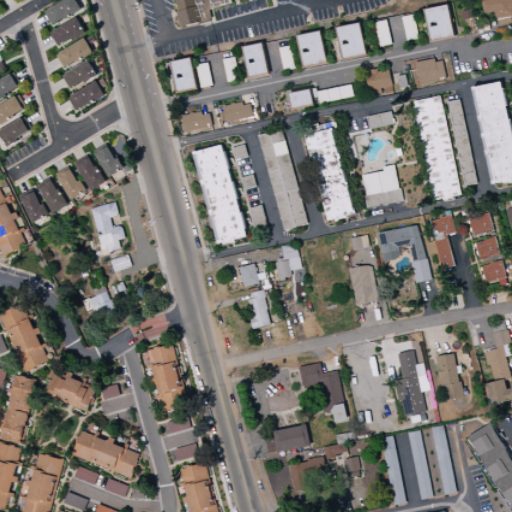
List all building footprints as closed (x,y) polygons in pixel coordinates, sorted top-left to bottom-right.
[(75,0),(67,0),(44,13),(52,27),(81,10),(75,0)] [(174,0),(180,28),(211,22),(209,11),(197,7),(196,1),(201,0),(219,6),(232,3),(231,0),(174,0)] [(511,0),(492,0),(481,2),(484,14),(494,12),(497,23),(511,19),(511,0)] [(431,42),(454,37),(447,5),(424,10),(431,42)] [(56,47),(85,35),(78,19),(49,31),(56,47)] [(336,28),(343,61),(367,56),(360,23),(336,28)] [(299,35),(302,67),(325,65),(322,32),(299,35)] [(64,70),(93,53),(85,39),(56,55),(64,70)] [(242,48),(249,79),(269,75),(261,43),(242,48)] [(410,71),(413,87),(446,80),(442,58),(415,64),(416,70),(410,71)] [(171,62),(177,93),(197,90),(191,59),(171,62)] [(96,76),(90,61),(62,74),(69,89),(96,76)] [(369,95),(390,92),(386,69),(366,72),(369,95)] [(105,98),(98,82),(68,96),(75,112),(105,98)] [(473,88),(491,185),(511,181),(511,134),(503,82),(473,88)] [(289,94),(291,108),(353,99),(351,85),(289,94)] [(0,104),(0,116),(2,122),(26,112),(19,96),(0,104)] [(414,101),(433,201),(460,196),(441,96),(414,101)] [(448,102),(462,187),(475,185),(461,100),(448,102)] [(253,123),(251,103),(221,106),(222,123),(233,122),(233,125),(253,123)] [(209,112),(182,116),(184,132),(212,128),(209,112)] [(369,129),(393,124),(391,112),(367,117),(369,129)] [(32,134),(25,118),(0,129),(0,134),(5,146),(32,134)] [(326,222),(353,216),(334,129),(307,134),(326,222)] [(281,231),(306,225),(284,130),(259,136),(281,231)] [(130,167),(117,144),(111,147),(110,146),(95,155),(109,179),(130,167)] [(198,151),(214,245),(244,240),(228,146),(198,151)] [(77,164),(88,191),(104,185),(93,158),(77,164)] [(401,202),(395,165),(383,167),(384,172),(362,176),(368,208),(401,202)] [(71,200),(85,192),(72,169),(58,177),(71,200)] [(66,207),(54,180),(39,187),(52,214),(66,207)] [(21,198),(32,224),(47,217),(37,192),(21,198)] [(91,209),(102,255),(121,250),(118,241),(125,239),(122,226),(112,228),(110,218),(118,216),(115,203),(91,209)] [(492,233),(490,215),(469,217),(472,235),(492,233)] [(454,266),(447,235),(454,233),(450,217),(430,221),(441,269),(454,266)] [(416,284),(429,281),(419,225),(378,233),(384,262),(400,259),(398,247),(408,245),(416,284)] [(369,248),(367,236),(351,239),(353,251),(369,248)] [(475,242),(485,284),(498,280),(499,286),(507,284),(495,237),(475,242)] [(301,269),(296,244),(281,248),(284,262),(275,264),(278,281),(292,278),(291,271),(301,269)] [(110,260),(113,272),(131,268),(129,256),(110,260)] [(243,287),(259,284),(255,264),(240,267),(243,287)] [(355,305),(377,302),(372,266),(350,269),(355,305)] [(114,310),(106,291),(83,301),(91,320),(114,310)] [(271,325),(263,291),(246,294),(254,329),(271,325)] [(24,372),(48,363),(30,318),(28,319),(23,305),(1,313),(14,348),(15,348),(24,372)] [(511,400),(511,380),(510,381),(503,345),(510,344),(506,324),(492,327),(496,350),(486,352),(492,383),(486,384),(490,405),(511,400)] [(164,417),(181,413),(178,400),(186,398),(173,345),(148,351),(159,398),(160,398),(164,417)] [(397,354),(402,380),(396,381),(402,417),(425,413),(421,392),(428,391),(424,364),(416,365),(413,351),(397,354)] [(435,357),(440,388),(445,387),(447,401),(462,399),(455,354),(435,357)] [(302,388),(318,386),(322,414),(332,413),(333,424),(346,422),(339,371),(322,373),(320,364),(299,367),(302,388)] [(45,397),(89,410),(96,388),(84,384),(84,383),(72,379),(74,374),(68,373),(67,378),(53,373),(45,397)] [(22,444),(36,380),(16,376),(2,440),(22,444)] [(511,511),(511,458),(494,423),(471,435),(508,511),(511,511)] [(310,447),(307,426),(274,431),(275,440),(266,442),(268,454),(310,447)] [(457,493),(443,426),(431,429),(445,496),(457,493)] [(131,478),(139,454),(125,450),(126,449),(114,444),(114,442),(81,431),(72,457),(131,478)] [(407,433),(421,501),(433,498),(420,431),(407,433)] [(391,506),(403,505),(395,436),(383,438),(391,506)] [(326,458),(348,454),(346,444),(324,448),(326,458)] [(0,477),(0,509),(7,509),(7,498),(11,498),(11,483),(17,483),(18,446),(0,446),(0,477)] [(176,461),(196,457),(195,446),(174,449),(176,461)] [(50,511),(63,460),(38,455),(32,481),(29,481),(25,497),(23,496),(18,511),(50,511)] [(348,477),(362,476),(360,457),(346,459),(348,477)] [(297,493),(327,487),(321,458),(291,464),(297,493)] [(180,469),(187,501),(189,501),(191,511),(217,511),(206,463),(180,469)] [(94,485),(98,474),(78,467),(74,478),(94,485)]
